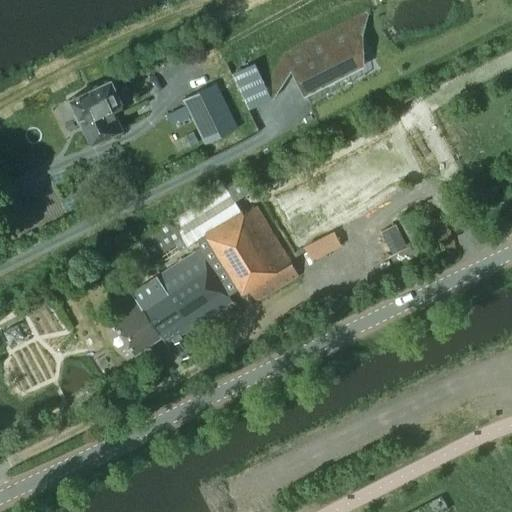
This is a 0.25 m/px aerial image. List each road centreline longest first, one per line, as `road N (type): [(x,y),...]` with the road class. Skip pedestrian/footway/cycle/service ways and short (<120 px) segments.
road 1 (tertiary): [(0,494),(511,247)]
road 2 (track): [(511,380),(469,380),(251,484),(234,511)]
